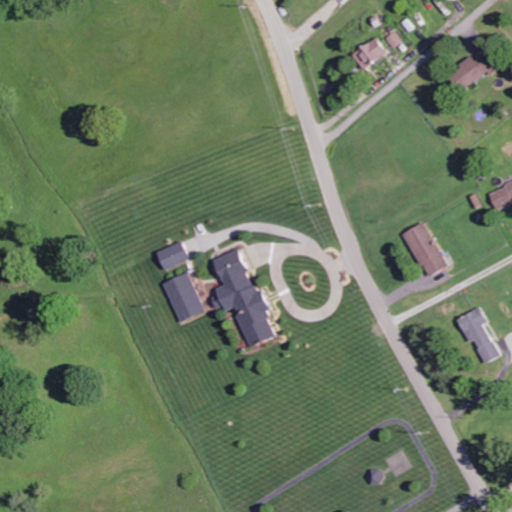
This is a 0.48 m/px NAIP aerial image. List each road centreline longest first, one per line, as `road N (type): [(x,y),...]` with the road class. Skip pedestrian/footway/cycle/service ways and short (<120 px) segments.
road 1 (residential): [(491,511),(363,272),(265,0)]
road 2 (residential): [(495,0),(318,150)]
road 3 (residential): [(349,240),(511,155)]
